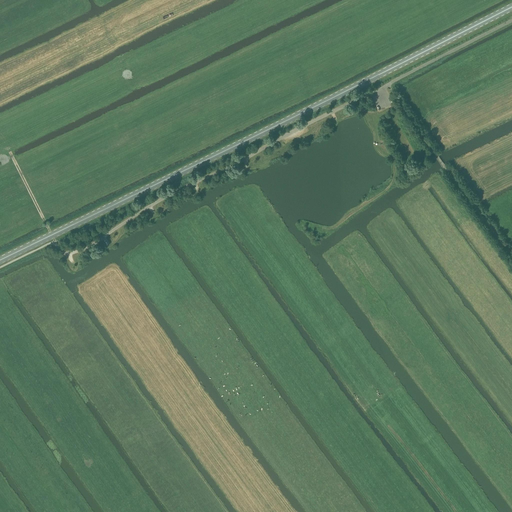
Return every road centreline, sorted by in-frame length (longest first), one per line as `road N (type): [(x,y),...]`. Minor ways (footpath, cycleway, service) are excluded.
road 1 (secondary): [(0,260),(511,7)]
road 2 (unclassified): [(56,243),(65,253),(85,247),(177,190),(511,20)]
road 3 (track): [(201,0),(0,95)]
